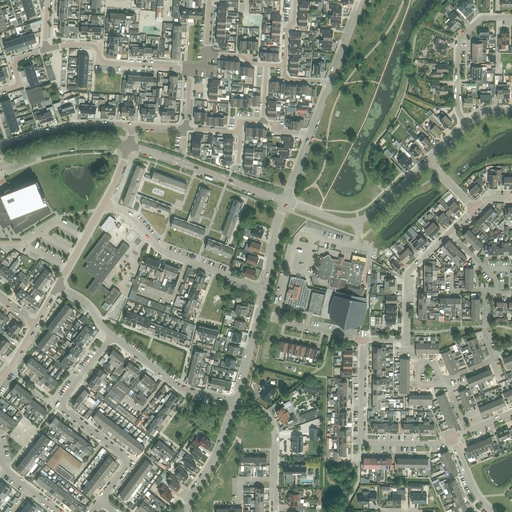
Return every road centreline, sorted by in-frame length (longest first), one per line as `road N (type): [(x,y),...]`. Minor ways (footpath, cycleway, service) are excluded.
road 1 (residential): [(112,336),(61,402),(129,461),(100,501)]
road 2 (residential): [(451,437),(360,443),(361,340)]
road 3 (residential): [(263,288),(164,251),(130,216),(104,203)]
road 4 (residential): [(361,340),(405,340),(407,274),(449,232)]
road 5 (tertiary): [(428,162),(355,221),(285,201)]
road 6 (tertiary): [(128,146),(285,201)]
road 7 (residential): [(190,69),(98,62),(98,45),(45,50)]
road 8 (residential): [(466,125),(457,110),(458,40),(481,18),(511,18)]
road 9 (residential): [(0,145),(64,126),(132,125)]
road 10 (tertiary): [(0,167),(67,145),(128,146)]
road 11 (residential): [(224,399),(176,385),(112,336)]
road 12 (unclassified): [(186,511),(236,401)]
